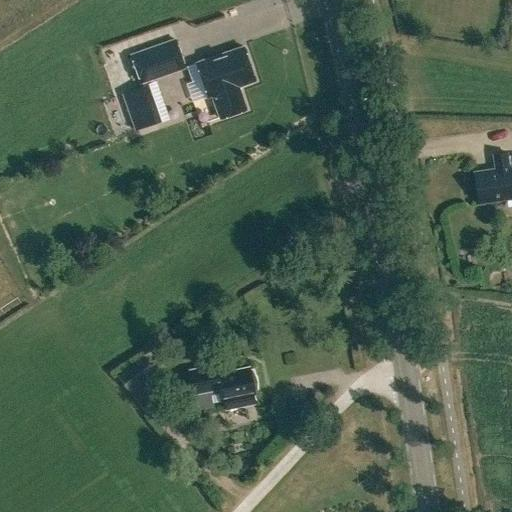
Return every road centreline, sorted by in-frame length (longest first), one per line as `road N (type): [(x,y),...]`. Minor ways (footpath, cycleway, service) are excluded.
road 1 (tertiary): [(401,362),(361,131),(326,0)]
road 2 (unclassified): [(242,511),(360,386),(401,362)]
road 3 (tertiary): [(426,511),(401,362)]
